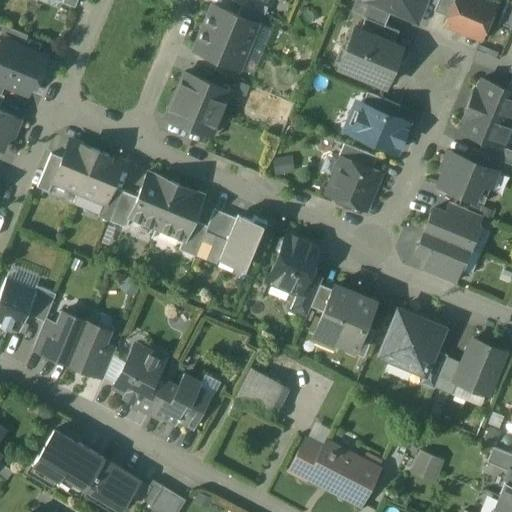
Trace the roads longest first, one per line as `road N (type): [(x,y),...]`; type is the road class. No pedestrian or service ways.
road 1 (residential): [(277,511),(0,368)]
road 2 (residential): [(372,271),(342,232),(135,146)]
road 3 (residential): [(372,271),(461,48)]
road 4 (residential): [(135,146),(192,0)]
road 5 (residential): [(511,326),(372,271)]
road 6 (residential): [(94,0),(48,111)]
